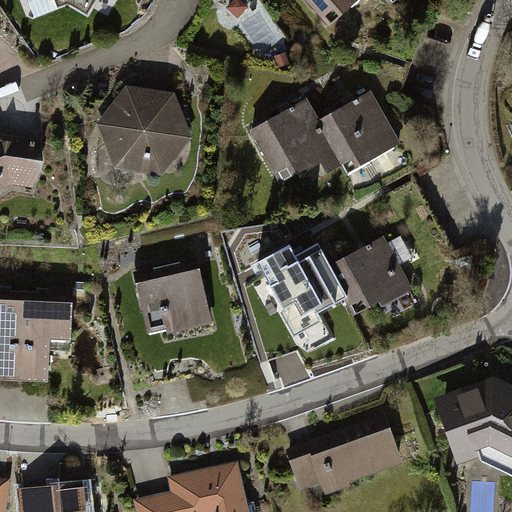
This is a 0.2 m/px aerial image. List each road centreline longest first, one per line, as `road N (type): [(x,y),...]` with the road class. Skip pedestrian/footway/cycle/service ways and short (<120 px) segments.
road 1 (residential): [(0,436),(123,436),(218,422),(511,321)]
road 2 (residential): [(504,0),(475,72),(471,129),(511,226)]
road 3 (residential): [(29,87),(133,46),(166,26),(180,0)]
